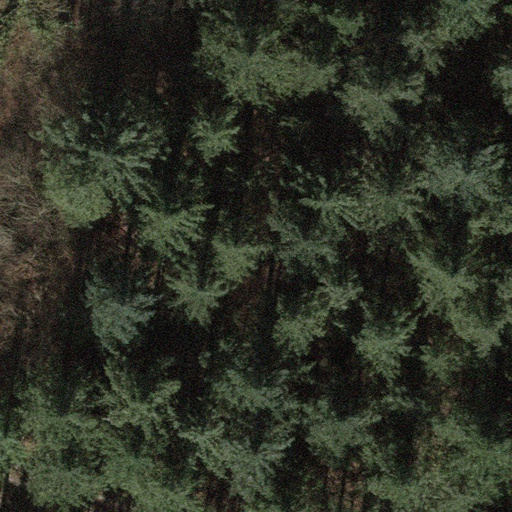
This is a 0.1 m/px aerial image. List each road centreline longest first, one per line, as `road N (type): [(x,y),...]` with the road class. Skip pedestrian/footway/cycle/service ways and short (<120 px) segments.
road 1 (track): [(62,0),(0,184)]
road 2 (track): [(0,461),(119,511)]
